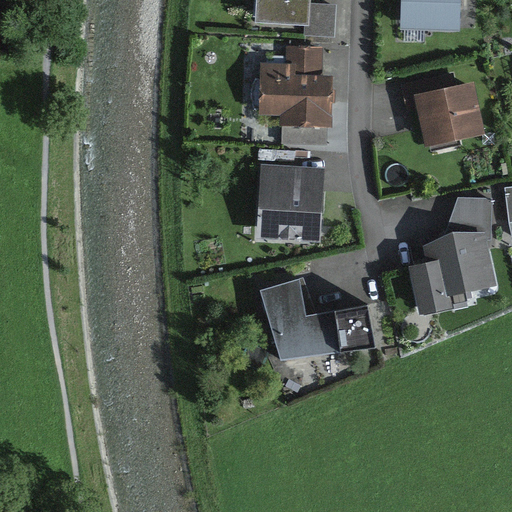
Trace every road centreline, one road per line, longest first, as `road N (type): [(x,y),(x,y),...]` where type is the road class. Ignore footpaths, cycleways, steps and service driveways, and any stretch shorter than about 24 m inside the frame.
road 1 (track): [(91,511),(49,323),(43,201),(50,0)]
road 2 (residential): [(378,250),(357,134),(362,0)]
